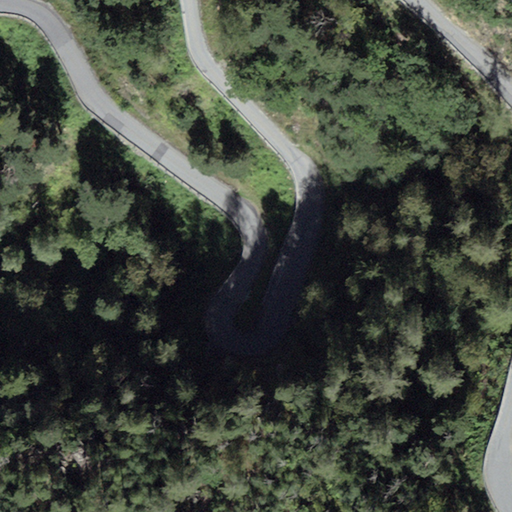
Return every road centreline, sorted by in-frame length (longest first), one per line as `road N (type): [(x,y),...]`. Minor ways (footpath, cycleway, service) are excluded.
road 1 (unclassified): [(195,0),(195,32),(210,74),(301,154),(312,178),(308,230),(274,334),(237,345),(224,333),(221,314),(253,264),(257,236),(240,210),(113,118),(93,97),(61,29),(30,7),(0,4)]
road 2 (unclassified): [(511,86),(419,0)]
